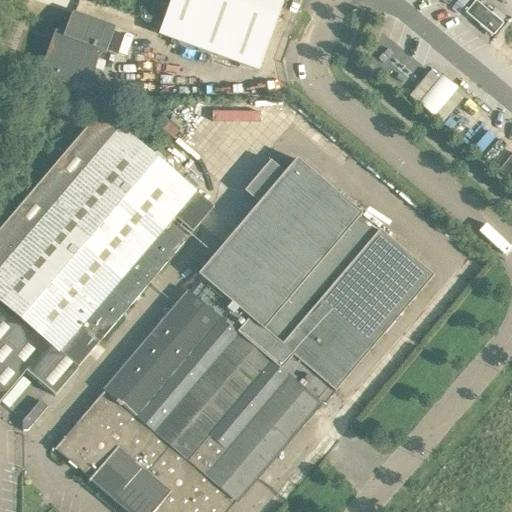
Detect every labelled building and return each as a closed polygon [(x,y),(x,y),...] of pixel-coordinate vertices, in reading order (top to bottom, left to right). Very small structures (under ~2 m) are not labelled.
[(171,0),(164,20),(172,23),(179,37),(177,43),(258,72),(262,61),(284,0),(171,0)] [(465,14),(493,37),(503,25),(475,2),(465,14)] [(50,44),(39,76),(72,87),(77,72),(91,77),(100,53),(105,55),(114,30),(71,14),(64,34),(59,48),(50,44)] [(430,73),(410,98),(442,125),(462,100),(454,93),(457,90),(441,78),(439,81),(430,73)] [(77,370),(99,344),(191,234),(213,208),(119,128),(99,113),(0,229),(0,403),(25,373),(54,398),(77,370)] [(159,511),(228,511),(320,405),(317,402),(328,389),(334,394),(433,278),(378,231),(375,236),(357,221),(361,216),(295,161),(283,175),(269,162),(243,194),(257,206),(197,277),(203,282),(191,296),(188,293),(54,451),(90,480),(88,483),(125,511),(154,511),(157,510),(159,511)] [(39,402),(27,416),(35,423),(47,408),(39,402)] [(22,421),(22,423),(22,432),(27,432),(35,423),(27,416),(22,421)]
